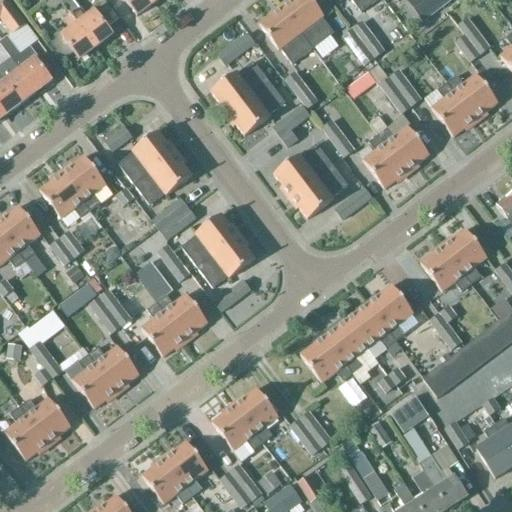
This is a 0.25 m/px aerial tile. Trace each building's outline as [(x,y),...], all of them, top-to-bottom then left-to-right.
[(5,0),(3,0),(0,2),(0,19),(12,36),(25,26),(5,0)] [(58,0),(44,0),(52,11),(62,4),(58,0)] [(153,5),(149,0),(123,0),(137,18),(153,5)] [(308,0),(293,0),(281,10),(312,51),(333,36),(321,20),(323,19),(308,0)] [(349,0),(360,15),(379,0),(346,0),(347,1),(348,0),(349,0)] [(452,3),(450,0),(408,0),(406,2),(423,25),(452,3)] [(70,16),(96,49),(112,37),(94,13),(85,20),(77,10),(70,16)] [(292,67),(312,51),(281,10),(259,27),(278,53),(280,52),(292,67)] [(79,62),(96,49),(70,16),(63,21),(70,31),(61,38),(79,62)] [(489,49),(467,20),(457,27),(479,56),(489,49)] [(384,53),(362,24),(352,31),(374,60),(384,53)] [(374,60),(352,31),(342,38),(364,67),(374,60)] [(511,36),(506,41),(511,49),(499,59),(511,75),(511,36)] [(247,37),(218,59),(225,68),(254,47),(247,37)] [(465,37),(455,44),(470,63),(479,56),(465,37)] [(7,39),(0,43),(0,45),(37,94),(52,82),(36,61),(38,59),(30,49),(20,56),(7,39)] [(0,68),(0,77),(21,106),(37,94),(0,45),(0,47),(10,61),(0,68)] [(210,94),(227,117),(269,85),(253,65),(238,76),(237,74),(210,94)] [(420,101),(398,72),(389,79),(411,108),(420,101)] [(315,104),(293,75),(284,83),(306,112),(315,104)] [(0,109),(6,117),(21,106),(0,77),(0,109)] [(447,86),(475,123),(497,106),(475,78),(463,87),(456,79),(447,86)] [(411,108),(388,79),(379,86),(401,116),(411,108)] [(284,106),(269,85),(227,117),(244,139),(270,119),(269,117),(284,106)] [(453,140),(475,123),(447,86),(437,93),(444,102),(431,111),(453,140)] [(280,139),(310,117),(302,107),(273,130),(280,139)] [(379,119),(369,127),(378,138),(388,131),(379,119)] [(352,153),(330,124),(321,131),(343,160),(352,153)] [(388,131),(378,138),(406,175),(429,158),(407,130),(394,139),(388,131)] [(131,140),(124,131),(105,145),(112,155),(131,140)] [(118,167),(134,188),(175,156),(158,134),(132,154),(133,156),(118,167)] [(406,175),(378,138),(368,145),(375,154),(362,164),(384,192),(406,175)] [(273,177),(290,199),(332,168),(316,148),(301,159),(299,157),(273,177)] [(164,197),(166,198),(192,178),(175,156),(134,188),(149,208),(164,197)] [(84,159),(61,176),(90,213),(99,206),(93,198),(105,188),(84,159)] [(347,189),(332,168),(290,199),(307,222),(333,202),(332,200),(347,189)] [(80,221),(90,213),(61,176),(39,193),(61,222),(74,212),(80,221)] [(341,222),(370,200),(363,190),(334,212),(341,222)] [(115,199),(123,209),(132,201),(125,192),(115,199)] [(511,195),(507,199),(508,200),(498,207),(511,225),(511,195)] [(157,232),(186,210),(179,200),(149,223),(157,232)] [(18,209),(0,223),(0,231),(24,263),(34,256),(27,248),(40,238),(18,209)] [(164,242),(193,220),(186,211),(157,233),(164,242)] [(181,250),(197,270),(238,239),(221,217),(195,237),(196,238),(181,250)] [(15,271),(24,263),(0,231),(0,268),(8,262),(15,271)] [(465,233),(442,250),(471,287),(480,280),(474,271),(486,261),(465,233)] [(69,234),(60,241),(74,260),(84,253),(69,234)] [(238,239),(197,270),(212,291),(228,279),(229,281),(255,261),(238,239)] [(50,248),(65,268),(74,260),(60,241),(50,248)] [(189,276),(167,247),(158,254),(180,284),(189,276)] [(461,294),(471,287),(442,250),(420,267),(442,295),(455,286),(461,294)] [(107,256),(106,260),(109,265),(113,265),(120,260),(121,256),(118,251),(114,251),(107,256)] [(511,276),(504,266),(495,274),(511,296),(511,276)] [(76,268),(66,276),(73,286),(84,279),(76,268)] [(220,315),(249,293),(241,283),(212,305),(220,315)] [(4,284),(0,286),(0,298),(2,301),(11,293),(4,284)] [(391,333),(417,314),(395,285),(370,305),(391,333)] [(131,321),(108,292),(99,299),(121,328),(131,321)] [(13,294),(6,300),(11,307),(19,302),(13,294)] [(185,298),(173,307),(166,299),(156,306),(185,343),(207,326),(185,298)] [(120,329),(98,300),(89,307),(111,336),(120,329)] [(344,324),(366,352),(391,333),(370,305),(344,324)] [(162,360),(185,343),(156,306),(147,313),(153,322),(141,331),(162,360)] [(438,316),(446,325),(455,318),(448,309),(438,316)] [(463,343),(438,316),(429,323),(453,351),(463,343)] [(511,341),(511,321),(508,316),(499,323),(511,341)] [(511,341),(499,323),(489,331),(504,350),(511,343),(511,341)] [(344,324),(319,343),(341,371),(366,352),(344,324)] [(52,380),(62,373),(28,329),(17,337),(30,353),(31,352),(52,380)] [(494,357),(504,350),(489,331),(479,338),(494,357)] [(479,338),(470,345),(484,364),(494,357),(479,338)] [(316,391),(341,371),(319,343),(294,362),(316,391)] [(475,372),(484,364),(470,345),(460,352),(475,372)] [(117,350),(104,359),(97,351),(88,358),(116,395),(139,378),(117,350)] [(460,352),(451,360),(465,379),(475,372),(460,352)] [(116,395),(88,358),(66,375),(94,412),(116,395)] [(456,386),(465,379),(451,360),(441,367),(456,386)] [(441,367),(432,374),(446,393),(456,386),(441,367)] [(36,378),(43,388),(52,381),(45,371),(36,378)] [(387,379),(395,389),(404,381),(397,372),(387,379)] [(437,401),(446,393),(432,374),(422,381),(437,401)] [(377,387),(385,396),(394,389),(387,379),(377,387)] [(256,392),(234,409),(262,446),(271,439),(265,430),(278,420),(256,392)] [(414,400),(390,416),(394,422),(402,434),(426,418),(418,406),(414,400)] [(482,408),(489,418),(499,411),(492,401),(482,408)] [(29,403),(19,410),(48,447),(70,430),(48,402),(35,411),(29,403)] [(252,453),(262,446),(234,409),(211,426),(233,454),(246,444),(252,453)] [(48,447),(19,410),(10,417),(16,426),(4,435),(25,464),(48,447)] [(330,444),(308,415),(298,423),(321,452),(330,444)] [(504,421),(493,428),(499,438),(511,457),(511,429),(510,431),(504,421)] [(320,452),(298,423),(289,430),(311,459),(320,452)] [(382,450),(391,444),(378,424),(369,430),(382,450)] [(444,432),(457,453),(469,446),(455,425),(444,432)] [(468,426),(461,431),(469,443),(476,439),(468,426)] [(511,457),(499,438),(493,428),(484,434),(490,444),(476,453),(495,482),(511,470),(511,457)] [(186,445),(164,462),(192,499),(201,492),(195,483),(208,474),(186,445)] [(388,496),(362,455),(350,462),(369,492),(376,503),(388,496)] [(447,511),(467,498),(455,478),(453,479),(448,471),(442,475),(431,458),(418,466),(423,474),(447,511)] [(182,506),(192,499),(164,462),(141,479),(163,507),(176,498),(182,506)] [(338,474),(360,508),(371,501),(349,466),(338,474)] [(259,497),(237,468),(228,476),(250,505),(259,497)] [(419,511),(445,511),(447,511),(423,474),(412,481),(423,498),(415,504),(404,486),(403,486),(419,511)] [(240,511),(250,505),(227,476),(218,483),(239,511),(240,511)] [(310,506),(322,498),(309,479),(297,487),(310,506)] [(419,511),(403,486),(394,492),(405,510),(401,511),(419,511)] [(291,511),(302,505),(289,487),(275,498),(285,511),(291,511)] [(126,511),(116,498),(97,511),(126,511)] [(285,511),(275,498),(264,505),(268,511),(285,511)]
